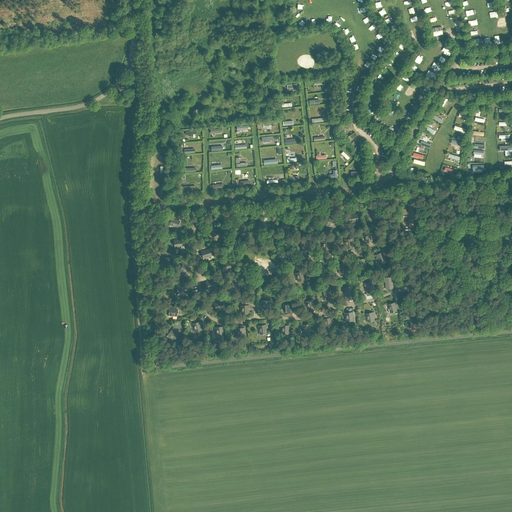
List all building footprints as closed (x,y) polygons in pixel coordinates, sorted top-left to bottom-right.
[(444,39),(442,27),(432,28),(433,40),(444,39)] [(444,100),(440,109),(445,111),(448,102),(444,100)] [(349,138),(352,136),(344,128),(341,131),(349,138)] [(358,146),(360,144),(352,137),(350,139),(358,146)] [(246,165),(239,165),(239,160),(235,160),(236,169),(246,169),(246,165)] [(372,215),(372,218),(373,219),(378,220),(379,214),(380,214),(381,211),(372,210),(371,213),(372,214),(372,215)] [(354,221),(358,221),(357,219),(358,219),(357,214),(351,215),(351,214),(348,215),(350,224),(353,223),(353,222),(354,222),(354,221)] [(326,226),(327,226),(330,227),(330,226),(331,226),(335,227),(335,226),(337,221),(332,219),(332,218),(329,217),(326,226)] [(179,221),(174,220),(174,218),(172,218),(169,226),(172,227),(173,226),(174,226),(177,228),(178,226),(179,221)] [(302,228),(306,229),(306,227),(308,228),(311,229),(311,227),(313,222),(307,221),(307,220),(305,219),(302,228)] [(283,220),(280,228),(284,229),(284,228),(285,228),(289,229),(289,228),(291,223),(285,221),(285,220),(283,220)] [(257,229),(260,230),(261,229),(262,230),(265,231),(266,230),(268,226),(263,223),(264,222),(261,221),(257,229)] [(244,231),(244,226),(239,225),(239,224),(236,224),(235,233),(239,233),(239,232),(240,232),(244,233),(244,231)] [(216,241),(219,239),(218,238),(220,237),(219,237),(222,235),(221,233),(219,229),(214,233),(213,232),(211,233),(216,241)] [(366,239),(366,242),(368,242),(373,241),(372,236),(373,236),(373,233),(364,234),(364,237),(366,237),(366,239)] [(352,238),(343,240),(344,243),(345,243),(345,245),(346,248),(347,248),(352,247),(351,241),(353,241),(352,238)] [(174,240),(175,249),(178,248),(178,247),(179,247),(183,246),(183,245),(182,240),(176,241),(176,239),(174,240)] [(330,241),(321,241),(321,242),(321,245),(322,245),(322,246),(322,250),(324,250),(329,250),(329,244),(330,244),(330,241)] [(308,251),(307,245),(308,245),(308,242),(299,244),(300,247),(301,247),(301,248),(302,252),(303,252),(308,251)] [(203,260),(204,259),(207,258),(206,257),(208,257),(211,256),(211,254),(209,250),(204,251),(203,250),(201,251),(203,260)] [(381,264),(386,262),(382,253),(376,255),(378,259),(380,264),(381,264)] [(166,264),(167,259),(161,259),(161,258),(158,257),(158,266),(161,267),(161,265),(163,266),(166,266),(166,264)] [(222,271),(223,271),(226,271),(226,269),(227,269),(231,269),(230,267),(230,262),(224,263),(224,262),(221,262),(222,271)] [(190,268),(185,266),(186,264),(183,263),(179,272),(183,273),(183,272),(184,272),(188,274),(188,272),(190,268)] [(344,263),(338,264),(338,268),(339,268),(340,274),(341,274),(346,273),(344,263)] [(294,273),(294,274),(295,277),(296,277),(297,278),(298,281),(299,281),(304,280),(303,274),(304,274),(303,271),(294,273)] [(206,281),(207,290),(210,290),(210,289),(212,289),(215,288),(215,287),(215,282),(209,282),(209,281),(206,281)] [(239,289),(240,285),(235,283),(235,282),(232,281),(230,290),(234,291),(234,290),(235,290),(239,291),(239,289)] [(367,296),(369,296),(374,295),(371,283),(365,284),(366,291),(367,296)] [(186,293),(186,291),(185,286),(179,287),(179,286),(176,286),(178,295),(181,295),(181,293),(182,293),(186,293)] [(323,289),(324,296),(325,301),(327,301),(332,300),(329,287),(323,289)] [(304,302),(305,302),(306,305),(307,305),(307,306),(308,310),(310,309),(314,308),(313,302),(314,302),(313,299),(304,302)] [(261,301),(261,304),(262,304),(263,306),(263,309),(265,309),(269,309),(269,303),(270,303),(270,300),(261,301)] [(222,301),(216,303),(216,302),(213,303),(217,312),(220,310),(219,309),(221,309),(224,307),(223,306),(222,301)] [(396,303),(387,305),(388,308),(389,308),(389,309),(390,309),(390,313),(392,312),(397,311),(395,306),(396,305),(396,303)] [(291,313),(291,307),(292,307),(292,304),(283,305),(283,308),(284,308),(285,310),(285,313),(286,313),(291,313)] [(240,309),(241,309),(241,311),(241,314),(243,314),(248,314),(248,308),(249,308),(249,306),(240,306),(240,309)] [(177,314),(177,309),(172,309),(172,308),(169,308),(168,317),(169,317),(172,317),(172,316),(173,316),(177,316),(177,314)] [(344,313),(344,317),(345,317),(345,318),(346,322),(347,321),(352,321),(352,315),(353,315),(353,312),(344,313)] [(374,312),(365,314),(366,318),(367,317),(367,319),(368,322),(370,322),(374,321),(373,315),(375,315),(374,312)] [(330,321),(332,320),(331,318),(322,319),(322,320),(323,323),(324,323),(324,324),(325,327),(327,327),(331,326),(330,321)] [(191,324),(191,325),(191,324),(192,328),(193,327),(194,329),(195,332),(196,332),(201,330),(200,325),(201,325),(200,322),(191,324)] [(310,324),(301,325),(302,329),(303,328),(303,330),(303,333),(305,333),(310,333),(309,327),(311,327),(310,324)] [(266,325),(257,326),(257,327),(258,330),(259,330),(259,331),(260,334),(261,334),(266,333),(265,328),(266,328),(266,325)] [(280,325),(280,326),(280,329),(281,329),(281,330),(281,334),(283,334),(287,334),(288,329),(289,329),(289,326),(280,325)] [(214,328),(214,331),(216,331),(216,332),(216,336),(218,336),(223,335),(222,330),(223,330),(223,327),(214,328)] [(244,328),(240,328),(235,329),(235,332),(236,332),(237,334),(237,337),(238,337),(243,337),(243,331),(244,331),(244,328)] [(175,339),(178,335),(173,332),(174,331),(172,329),(167,337),(169,339),(170,338),(171,338),(174,340),(175,339)]
